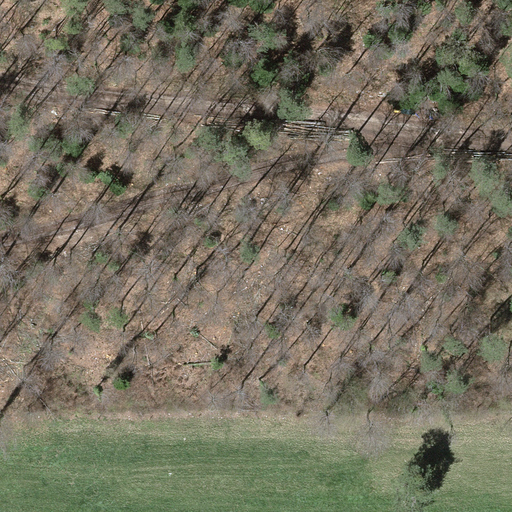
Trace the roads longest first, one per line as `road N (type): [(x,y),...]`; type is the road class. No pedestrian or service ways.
road 1 (track): [(511,136),(0,79)]
road 2 (track): [(441,130),(0,239)]
